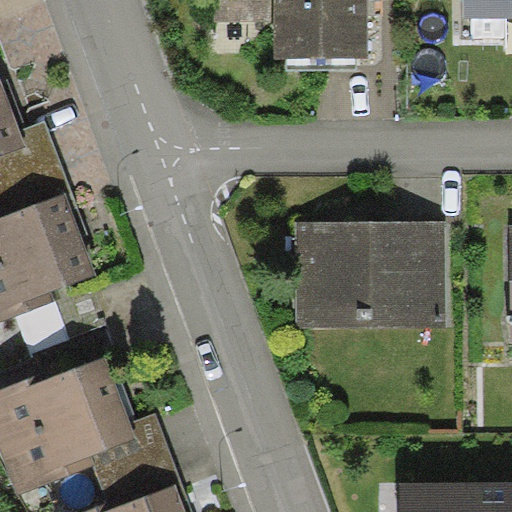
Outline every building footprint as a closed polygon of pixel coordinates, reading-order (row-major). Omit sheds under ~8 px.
[(271,20),(270,0),(215,0),(216,22),(271,20)] [(367,0),(273,0),(275,59),(369,57),(367,0)] [(511,0),(463,0),(463,17),(511,17),(511,0)] [(0,155),(27,145),(21,130),(9,97),(0,74),(0,155)] [(46,120),(21,130),(27,145),(0,155),(0,217),(0,218),(66,193),(73,191),(46,120)] [(78,226),(66,193),(0,218),(0,217),(0,321),(56,301),(50,289),(96,276),(78,226)] [(445,219),(295,221),(296,328),(446,326),(445,219)] [(31,376),(0,388),(0,448),(18,493),(93,463),(91,457),(136,438),(130,422),(138,419),(124,385),(116,367),(110,369),(104,355),(34,383),(31,376)] [(156,412),(138,419),(130,422),(136,438),(91,457),(93,463),(107,501),(110,509),(175,484),(182,481),(156,412)] [(194,511),(182,481),(175,484),(185,511),(194,511)] [(511,511),(511,481),(401,482),(400,511),(511,511)] [(185,511),(175,484),(110,509),(107,501),(79,511),(185,511)]
